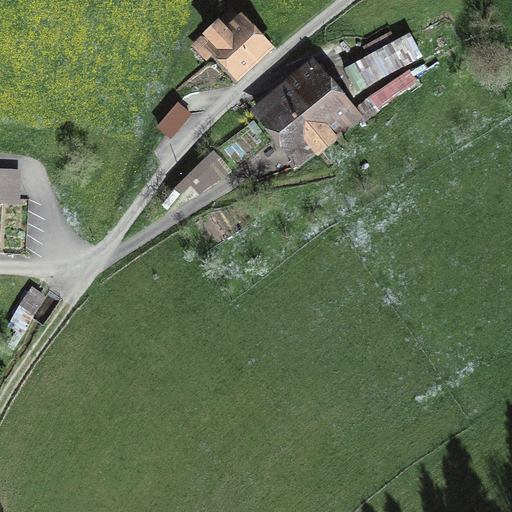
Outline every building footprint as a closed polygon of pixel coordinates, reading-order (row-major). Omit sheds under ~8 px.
[(266,47),(232,13),(208,35),(213,41),(210,45),(237,74),(266,47)] [(366,83),(419,54),(409,36),(356,65),(366,83)] [(291,163),(294,168),(318,149),(319,151),(356,122),(349,113),(342,119),(312,82),(319,76),(311,66),(299,75),(298,73),(256,107),(291,149),(291,163)] [(178,105),(159,127),(171,137),(190,115),(178,105)] [(24,305),(36,312),(48,291),(35,284),(24,305)]
